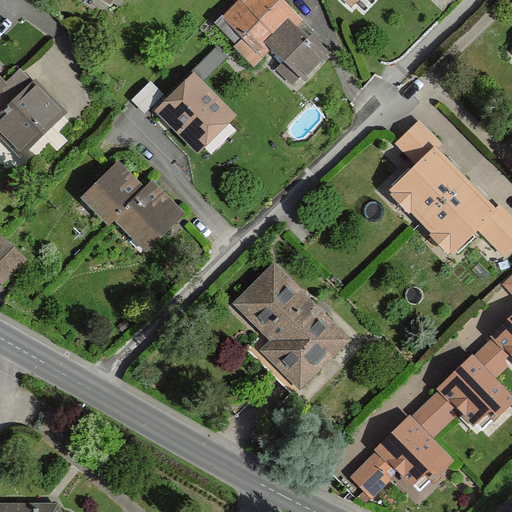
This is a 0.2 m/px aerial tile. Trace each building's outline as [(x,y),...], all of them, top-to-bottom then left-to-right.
[(307,83),(332,58),(299,26),(304,21),(282,0),(244,0),(224,22),(265,62),(276,52),(307,83)] [(0,124),(24,149),(60,114),(23,75),(8,89),(0,80),(0,124)] [(234,119),(195,81),(160,117),(198,154),(234,119)] [(491,212),(432,152),(438,146),(416,124),(393,147),(410,164),(382,191),(450,259),(473,236),(499,262),(511,248),(511,222),(497,207),(491,212)] [(153,256),(191,219),(154,180),(146,188),(124,165),(87,200),(116,230),(122,224),(153,256)] [(258,355),(294,391),(345,341),(272,267),(229,308),(267,346),(258,355)] [(511,317),(347,477),(370,501),(394,477),(414,497),(448,464),(429,444),(457,416),(474,434),(508,400),(491,383),(511,362),(511,317)] [(58,511),(54,504),(0,503),(0,511),(58,511)]
